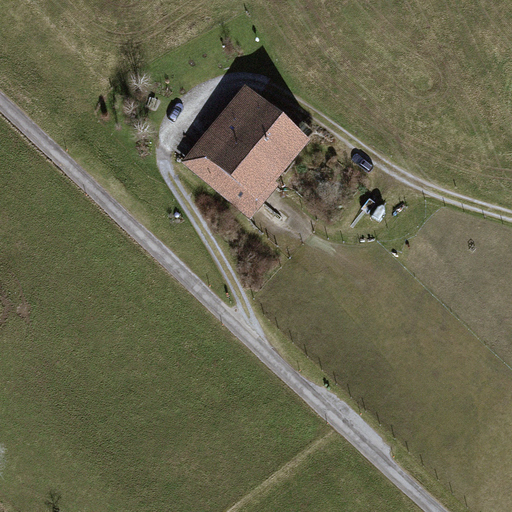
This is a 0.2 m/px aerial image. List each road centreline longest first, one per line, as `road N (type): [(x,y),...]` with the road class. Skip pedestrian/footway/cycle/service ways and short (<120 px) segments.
road 1 (unclassified): [(441,511),(0,103)]
road 2 (track): [(511,219),(430,191),(266,83)]
